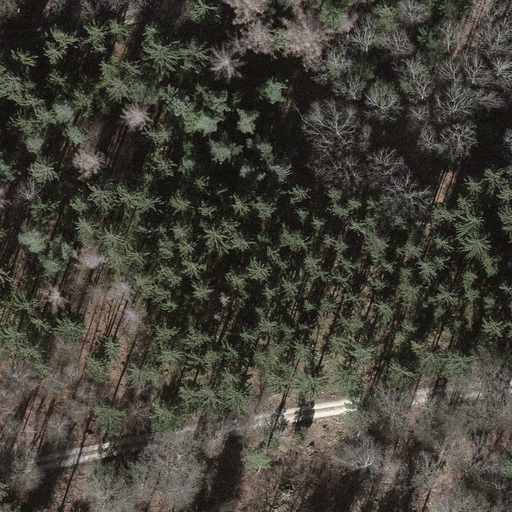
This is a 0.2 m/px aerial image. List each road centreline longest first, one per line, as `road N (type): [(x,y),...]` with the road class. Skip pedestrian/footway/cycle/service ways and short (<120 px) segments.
road 1 (track): [(511,386),(339,405),(0,474)]
road 2 (track): [(235,0),(29,39),(0,33)]
